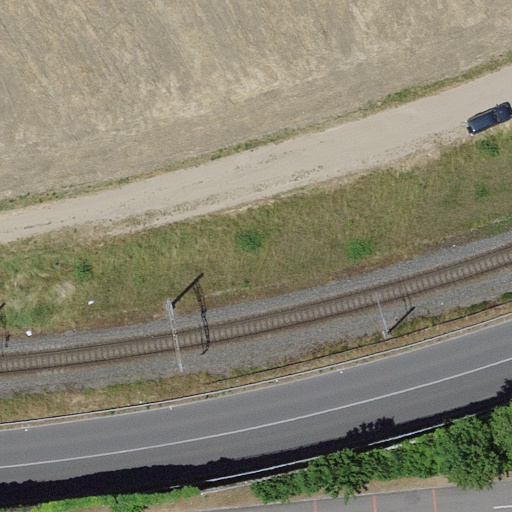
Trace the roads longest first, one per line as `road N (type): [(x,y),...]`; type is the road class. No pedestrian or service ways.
road 1 (track): [(511,93),(301,176),(0,240)]
road 2 (secondary): [(511,363),(228,439),(0,472)]
